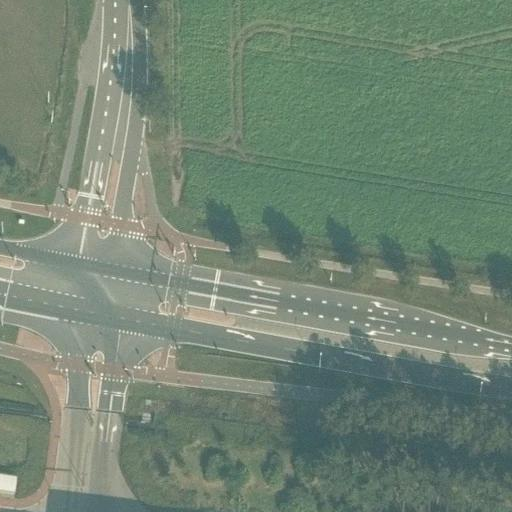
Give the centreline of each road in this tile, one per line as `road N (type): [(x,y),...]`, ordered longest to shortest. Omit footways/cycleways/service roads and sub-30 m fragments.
road 1 (primary): [(511,345),(114,262)]
road 2 (primary): [(119,319),(511,390)]
road 3 (unclassified): [(114,262),(138,69),(129,0)]
road 4 (unclassified): [(123,0),(75,254)]
road 5 (unclassified): [(74,308),(73,511)]
road 6 (unclassified): [(78,511),(103,460),(119,319)]
